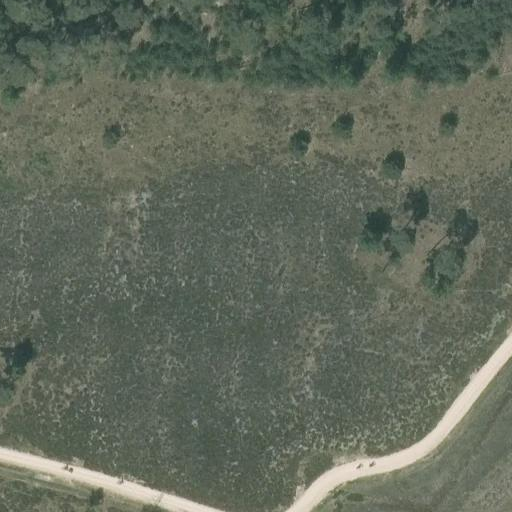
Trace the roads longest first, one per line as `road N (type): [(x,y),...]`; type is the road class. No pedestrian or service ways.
road 1 (track): [(511,355),(405,467),(342,472),(306,511)]
road 2 (track): [(177,511),(0,463)]
